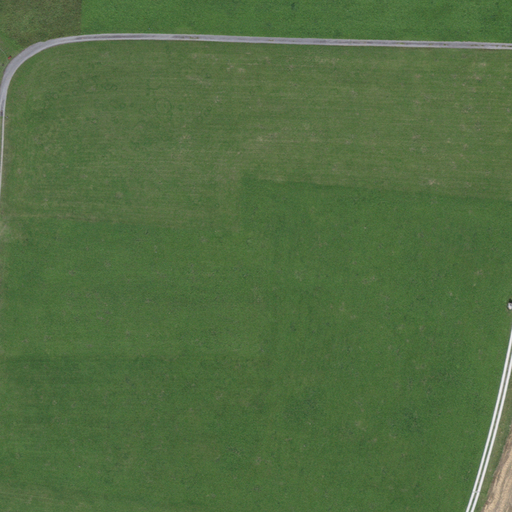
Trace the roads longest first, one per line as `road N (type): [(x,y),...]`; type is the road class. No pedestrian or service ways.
road 1 (track): [(511,49),(78,41),(37,51),(13,75),(0,150)]
road 2 (track): [(470,511),(511,355)]
